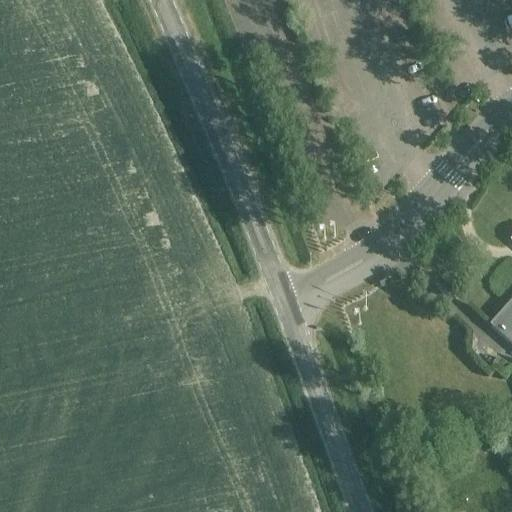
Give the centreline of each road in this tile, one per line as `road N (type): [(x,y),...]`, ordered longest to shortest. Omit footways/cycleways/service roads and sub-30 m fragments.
road 1 (unclassified): [(280,299),(159,0)]
road 2 (unclassified): [(280,299),(379,245),(511,105)]
road 3 (unclassified): [(360,511),(280,299)]
